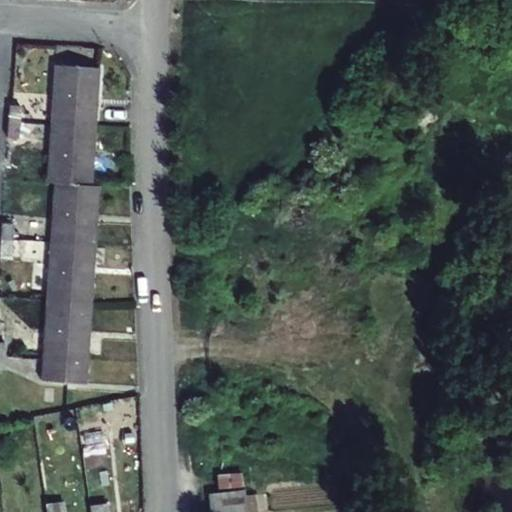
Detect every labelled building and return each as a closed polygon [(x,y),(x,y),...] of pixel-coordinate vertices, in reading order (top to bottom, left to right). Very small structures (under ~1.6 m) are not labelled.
[(59,187),(47,384),(92,387),(104,190),(97,189),(104,74),(58,71),(51,186),(59,187)] [(15,107),(12,140),(20,140),(23,108),(15,107)] [(4,224),(3,256),(16,256),(18,225),(4,224)] [(211,476),(213,488),(234,486),(233,474),(211,476)] [(202,495),(204,511),(240,511),(239,491),(202,495)] [(45,511),(64,511),(63,498),(44,500),(45,511)] [(108,511),(107,498),(88,500),(89,511),(108,511)]
